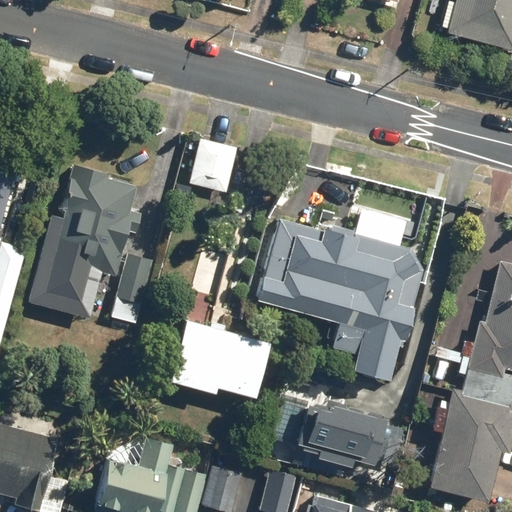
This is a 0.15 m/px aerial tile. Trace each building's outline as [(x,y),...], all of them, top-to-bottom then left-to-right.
[(511,0),(457,0),(452,28),(511,43),(511,0)] [(238,146),(201,139),(193,181),(230,187),(238,146)] [(0,234),(22,146),(0,140),(0,234)] [(140,194),(68,162),(30,295),(105,316),(140,194)] [(422,257),(283,222),(262,303),(359,328),(349,365),(392,376),(422,257)] [(155,256),(130,250),(113,319),(138,325),(155,256)] [(511,263),(497,259),(434,481),(487,496),(511,406),(511,263)] [(268,342),(184,315),(166,370),(251,397),(268,342)] [(395,411),(291,388),(281,435),(378,457),(395,411)] [(56,429),(0,415),(0,484),(41,494),(56,429)] [(231,511),(243,471),(114,436),(96,504),(132,511),(231,511)] [(288,511),(298,475),(271,467),(261,506),(284,511),(288,511)] [(382,511),(315,498),(311,511),(382,511)]
